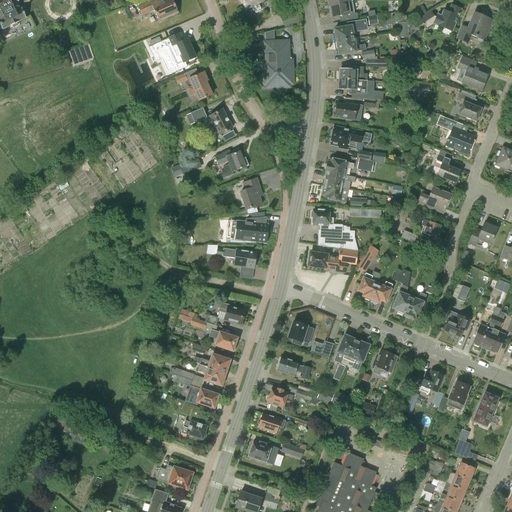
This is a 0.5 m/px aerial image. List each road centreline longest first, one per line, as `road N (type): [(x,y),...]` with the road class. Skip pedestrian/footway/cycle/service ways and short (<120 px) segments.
road 1 (residential): [(511,382),(279,286)]
road 2 (tertiary): [(205,511),(279,286)]
road 3 (residential): [(309,129),(252,110),(206,0)]
road 4 (tertiary): [(279,286),(309,129)]
road 5 (tertiary): [(309,129),(316,33),(308,0)]
